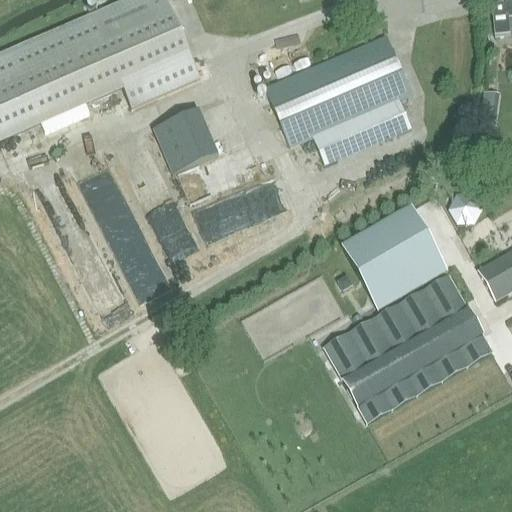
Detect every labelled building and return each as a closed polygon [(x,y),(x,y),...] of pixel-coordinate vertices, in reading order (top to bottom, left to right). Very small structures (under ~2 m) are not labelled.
[(26,49),(0,60),(0,146),(58,121),(105,100),(121,93),(130,113),(198,84),(189,63),(161,0),(136,0),(73,28),(26,49)] [(508,20),(511,20),(511,3),(490,7),(494,38),(510,36),(508,20)] [(385,39),(319,67),(264,91),(289,153),(312,143),(324,171),(412,133),(400,105),(412,101),(385,39)] [(172,180),(218,158),(199,114),(152,134),(172,180)] [(372,305),(321,335),(329,350),(324,353),(367,428),(492,356),(482,339),(483,339),(469,313),(467,314),(448,280),(447,280),(444,274),(445,273),(432,250),(410,211),(342,250),(372,305)] [(449,211),(448,223),(463,224),(464,211),(449,211)] [(495,304),(511,294),(511,255),(478,275),(495,304)]
